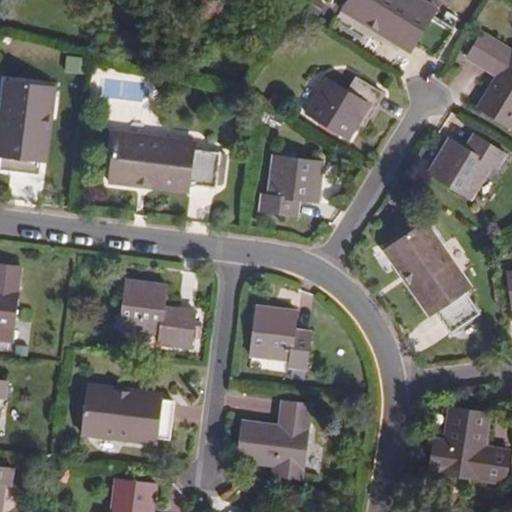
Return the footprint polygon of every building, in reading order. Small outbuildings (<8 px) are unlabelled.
[(369,18),(416,44),(438,56),(455,28),(434,15),(437,8),(424,0),(348,0),(342,10),(365,24),(369,18)] [(411,52),(416,44),(369,18),(365,24),(411,52)] [(511,51),(483,34),(469,59),(497,77),(478,108),(511,128),(511,51)] [(305,112),(348,138),(358,123),(363,125),(383,93),(355,75),(347,88),(327,76),(305,112)] [(46,113),(53,113),(56,86),(4,80),(0,122),(0,153),(2,154),(1,167),(38,172),(40,159),(46,113)] [(47,160),(53,113),(46,113),(40,159),(47,160)] [(138,177),(191,183),(191,180),(217,183),(221,149),(195,146),(196,138),(115,130),(110,180),(137,184),(138,177)] [(474,152),(451,140),(429,174),(471,200),(492,164),(499,168),(506,154),(481,140),(474,152)] [(324,159),(277,153),(271,194),(264,193),(262,207),(291,211),(293,197),(319,200),(324,159)] [(190,191),(191,183),(138,177),(137,184),(190,191)] [(409,269),(439,314),(441,312),(456,333),(484,314),(469,292),(475,288),(431,223),(388,252),(404,273),(409,269)] [(23,266),(0,263),(0,338),(14,340),(23,266)] [(434,316),(439,314),(409,269),(404,273),(434,316)] [(169,283),(128,278),(122,326),(163,331),(162,340),(193,344),(198,308),(167,304),(169,283)] [(300,309),(257,304),(252,352),(294,357),(293,364),(307,366),(311,337),(296,335),(300,309)] [(9,380),(0,378),(0,395),(7,396),(9,380)] [(176,401),(164,400),(115,393),(115,385),(91,382),(84,432),(159,443),(160,436),(171,438),(176,401)] [(115,393),(164,400),(165,391),(115,385),(115,393)] [(280,424),(243,419),(238,460),(275,464),(274,475),(304,479),(312,403),(284,399),(280,424)] [(434,441),(430,470),(505,481),(509,452),(484,447),(489,412),(450,405),(444,442),(434,441)] [(153,511),(157,482),(117,477),(112,511),(153,511)]
